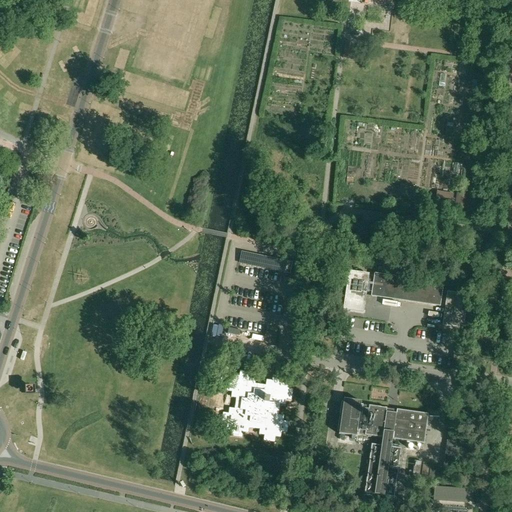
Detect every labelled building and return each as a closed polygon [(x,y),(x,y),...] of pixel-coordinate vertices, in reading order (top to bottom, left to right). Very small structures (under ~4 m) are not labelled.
[(443,193),(441,205),(453,208),(456,196),(443,193)] [(453,217),(461,219),(465,197),(458,196),(453,217)] [(287,264),(242,255),(240,265),(289,276),(291,265),(287,264)] [(377,258),(375,265),(387,267),(388,259),(377,258)] [(391,299),(396,269),(379,267),(378,274),(375,273),(372,296),(391,299)] [(364,314),(369,275),(362,274),(363,269),(362,269),(360,269),(359,269),(359,274),(349,272),(344,311),(364,314)] [(408,301),(413,272),(396,269),(391,299),(408,301)] [(445,276),(413,272),(408,301),(440,306),(445,276)] [(463,294),(447,292),(442,325),(459,328),(459,323),(464,323),(465,312),(461,312),(463,294)] [(452,366),(454,366),(462,368),(465,348),(455,346),(452,366)] [(249,434),(259,435),(265,436),(264,441),(275,443),(276,438),(281,438),(282,433),(287,433),(289,422),(284,421),(284,415),(279,415),(280,410),(269,408),(270,399),(272,400),(273,395),(271,394),(267,394),(258,393),(259,387),(255,386),(256,378),(250,378),(251,373),(240,371),(240,376),(234,375),(233,381),(228,380),(226,391),(232,392),(231,397),(230,408),(229,412),(224,411),(222,424),(227,425),(227,430),(232,431),(231,437),(243,438),(243,433),(249,434)] [(338,427),(337,431),(341,432),(340,434),(340,435),(357,437),(357,434),(373,437),(382,438),(383,437),(384,438),(383,447),(381,446),(371,444),(364,494),(394,498),(397,479),(399,480),(401,468),(398,467),(401,449),(391,447),(391,448),(389,448),(390,439),(392,439),(402,441),(424,444),(428,414),(399,410),(397,410),(396,414),(386,412),(387,408),(369,406),(363,405),(361,405),(362,403),(362,402),(345,399),(345,400),(345,402),(341,402),(338,427)] [(460,419),(459,418),(451,417),(444,467),(432,466),(430,477),(446,479),(456,481),(461,449),(456,448),(460,419)] [(511,480),(511,444),(505,443),(502,480),(503,480),(511,480)] [(413,471),(412,479),(419,480),(422,461),(419,461),(415,460),(413,471)] [(434,487),(433,501),(469,503),(470,490),(434,487)]
